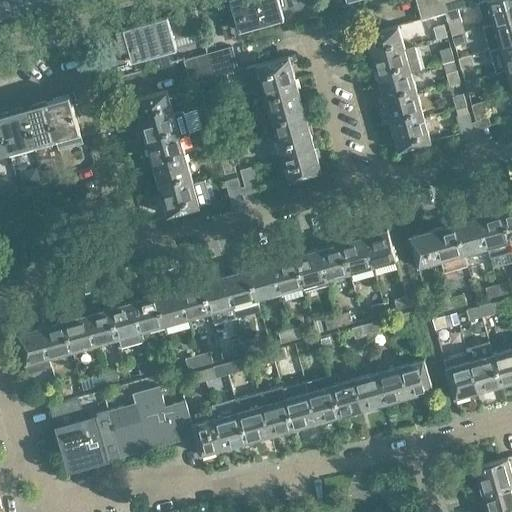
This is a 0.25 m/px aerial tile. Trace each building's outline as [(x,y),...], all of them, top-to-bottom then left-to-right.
[(228,0),(234,19),(238,18),(242,30),(285,18),(281,6),(285,5),(295,12),(304,10),(307,0),(228,0)] [(444,0),(442,1),(445,12),(457,8),(470,4),(469,0),(444,0)] [(488,0),(495,23),(511,17),(511,0),(488,0)] [(445,12),(442,1),(419,7),(419,9),(420,8),(422,17),(421,18),(422,19),(445,12)] [(461,18),(457,8),(445,12),(448,22),(461,18)] [(168,15),(120,28),(126,50),(131,48),(135,60),(177,48),(175,39),(201,31),(195,9),(168,17),(168,15)] [(511,42),(511,17),(495,23),(501,46),(511,42)] [(447,36),(446,33),(444,23),(434,26),(437,39),(447,36)] [(366,34),(373,57),(405,48),(405,47),(399,25),(398,24),(366,34),(366,35),(366,34)] [(468,42),(465,31),(452,35),(455,46),(468,42)] [(511,42),(501,46),(495,48),(498,59),(504,57),(508,69),(511,68),(511,42)] [(414,44),(405,47),(405,48),(373,57),(379,81),(411,71),(412,72),(421,69),(414,44)] [(234,48),(233,46),(208,53),(212,65),(237,59),(236,57),(235,57),(233,49),(234,48)] [(450,47),(441,50),(444,62),(454,59),(450,47)] [(212,65),(208,53),(184,60),(184,62),(186,61),(188,70),(187,70),(188,72),(212,65)] [(289,55),(257,64),(247,67),(254,91),(264,88),(264,87),(296,78),(289,55)] [(471,55),(459,58),(462,69),(474,65),(471,55)] [(237,60),(237,59),(212,65),(214,76),(227,73),(238,69),(236,61),(237,60)] [(214,76),(212,65),(188,72),(188,73),(189,73),(192,82),(214,76)] [(457,70),(456,70),(447,72),(451,85),(460,82),(457,70)] [(418,95),(412,72),(411,71),(379,81),(386,104),(418,95)] [(230,83),(227,73),(214,76),(217,87),(230,83)] [(302,102),(296,78),(264,87),(264,88),(270,111),(302,102)] [(468,91),(469,91),(480,88),(478,78),(465,81),(468,91)] [(206,104),(217,101),(213,88),(202,91),(206,104)] [(135,99),(142,123),(174,113),(168,90),(168,89),(135,98),(135,99)] [(463,93),(454,96),(457,108),(467,105),(463,93)] [(54,102),(47,104),(56,136),(80,130),(70,94),(53,99),(54,102)] [(425,118),(418,95),(386,104),(392,127),(425,118)] [(233,96),(222,99),(221,99),(224,110),(237,107),(233,96)] [(56,136),(47,104),(46,101),(30,105),(29,106),(30,108),(23,110),(34,148),(57,142),(55,137),(56,136)] [(471,104),(478,128),(479,128),(479,127),(489,124),(489,125),(490,124),(484,101),(471,104)] [(309,125),(302,102),(270,111),(277,134),(309,125)] [(34,148),(23,110),(23,107),(7,112),(6,112),(7,115),(0,116),(0,117),(9,150),(10,155),(34,148)] [(220,112),(219,112),(209,115),(212,127),(223,124),(220,112)] [(476,136),(469,112),(457,116),(463,139),(465,139),(464,138),(474,135),(474,136),(476,136)] [(180,136),(174,113),(142,123),(148,146),(180,136)] [(0,152),(9,150),(0,117),(0,152)] [(431,140),(425,118),(392,127),(399,149),(396,150),(396,151),(399,150),(431,141),(431,140)] [(240,119),(228,122),(231,133),(243,130),(240,119)] [(316,148),(309,125),(277,134),(283,157),(316,148)] [(226,134),(226,135),(215,138),(219,149),(229,147),(226,134)] [(187,159),(180,136),(148,146),(155,169),(187,159)] [(246,142),(234,145),(237,156),(249,153),(246,142)] [(322,171),(316,148),(283,157),(290,180),(289,180),(290,181),(322,172),(322,171)] [(226,173),(235,170),(236,170),(233,157),(222,160),(226,173)] [(193,183),(187,159),(155,169),(161,192),(193,183)] [(258,190),(259,189),(253,165),(240,169),(247,193),(248,192),(258,189),(258,190)] [(39,167),(25,171),(28,183),(42,179),(39,167)] [(43,173),(45,180),(56,177),(54,170),(43,173)] [(226,180),(232,202),(233,202),(233,201),(243,199),(244,199),(238,177),(226,180)] [(200,205),(193,183),(161,192),(168,215),(200,206),(200,205)] [(511,206),(502,209),(511,240),(511,243),(511,206)] [(511,240),(502,209),(479,216),(488,246),(511,240)] [(488,246),(479,216),(456,222),(464,253),(488,246)] [(464,253),(456,222),(432,229),(441,260),(442,259),(445,271),(468,265),(464,253)] [(387,228),(365,235),(374,265),(395,259),(396,260),(397,259),(388,228),(387,228)] [(441,260),(432,229),(410,235),(409,235),(418,267),(419,266),(441,260)] [(374,265),(365,235),(342,241),(350,272),(374,265)] [(350,272),(342,241),(319,248),(327,279),(350,272)] [(327,279),(319,248),(295,254),(304,285),(327,279)] [(304,285),(295,254),(272,261),(281,292),(281,291),(283,296),(285,296),(286,300),(304,295),(303,291),(305,290),(304,285)] [(281,292),(272,261),(249,267),(258,298),(281,292)] [(258,298),(249,267),(234,271),(233,269),(225,272),(234,305),(258,298)] [(234,305),(225,272),(225,274),(203,280),(211,311),(234,305)] [(211,311),(203,280),(179,287),(188,318),(211,311)] [(499,283),(498,284),(501,294),(511,291),(511,285),(510,280),(509,280),(509,281),(499,284),(499,283)] [(501,294),(498,284),(497,284),(487,287),(486,287),(489,298),(501,294)] [(188,318),(179,287),(156,293),(165,324),(188,318)] [(453,296),(451,297),(454,307),(478,301),(475,290),(463,293),(463,294),(453,297),(453,296)] [(165,324),(156,293),(133,300),(142,331),(165,324)] [(410,306),(407,296),(395,299),(397,310),(410,306)] [(454,307),(451,297),(440,300),(430,303),(428,303),(431,314),(454,307)] [(502,299),(479,305),(482,316),(483,316),(483,315),(493,312),(493,313),(505,309),(502,299)] [(142,331),(133,300),(110,306),(119,337),(142,331)] [(386,312),(383,302),(371,306),(374,316),(386,312)] [(482,316),(479,305),(456,312),(459,322),(471,319),(481,316),(482,316)] [(119,337),(110,306),(87,313),(95,344),(119,337)] [(402,325),(414,321),(411,311),(399,314),(402,325)] [(350,312),(337,315),(340,325),(353,322),(350,312)] [(459,322),(456,312),(433,318),(436,329),(437,329),(437,328),(447,325),(447,326),(459,322)] [(95,344),(87,313),(64,319),(72,350),(95,344)] [(340,325),(337,315),(325,319),(328,329),(340,325)] [(72,350),(64,319),(40,326),(49,357),(72,350)] [(379,331),(376,321),(365,324),(368,335),(379,331)] [(368,335),(365,324),(352,328),(355,338),(368,335)] [(303,325),(291,328),(293,338),(306,335),(303,325)] [(49,357),(40,326),(18,332),(17,332),(28,373),(52,366),(49,357)] [(293,338),(291,328),(278,332),(281,342),(293,338)] [(333,345),(330,334),(318,338),(321,348),(333,345)] [(257,337),(244,341),(247,352),(259,348),(257,337)] [(321,348),(318,338),(305,341),(308,352),(321,348)] [(247,352),(244,341),(232,345),(234,356),(247,352)] [(287,358),(284,347),(272,351),(275,361),(287,358)] [(511,380),(511,347),(493,353),(501,384),(511,380)] [(210,351),(197,354),(197,355),(200,365),(212,362),(210,351)] [(275,361),(272,351),(259,355),(262,365),(275,361)] [(478,391),(467,352),(444,359),(455,397),(456,397),(478,391)] [(501,384),(493,353),(470,359),(468,352),(467,352),(478,391),(501,384)] [(200,365),(197,355),(186,358),(188,368),(200,365)] [(161,357),(150,360),(153,370),(165,367),(163,356),(161,356),(161,357)] [(423,358),(402,364),(410,395),(432,389),(433,389),(424,357),(423,358)] [(153,370),(150,360),(139,363),(138,363),(141,373),(153,370)] [(240,371),(237,361),(226,364),(229,374),(240,371)] [(229,374),(226,364),(212,368),(215,378),(229,374)] [(410,395),(402,364),(378,371),(387,402),(410,395)] [(115,370),(104,373),(106,383),(119,380),(116,369),(115,369),(115,370)] [(387,402),(378,371),(355,377),(364,408),(387,402)] [(106,383),(104,373),(93,376),(93,375),(92,376),(95,386),(106,383)] [(194,384),(191,374),(181,377),(184,387),(194,384)] [(364,408),(355,377),(332,384),(340,415),(364,408)] [(58,385),(60,395),(61,396),(73,392),(70,382),(69,382),(59,385),(58,385)] [(340,415),(332,384),(309,390),(318,421),(340,415)] [(34,392),(37,402),(49,399),(46,388),(45,389),(35,392),(34,392)] [(318,421),(309,390),(285,397),(294,428),(318,421)] [(162,394),(108,409),(115,433),(116,432),(143,425),(149,448),(175,440),(169,418),(177,416),(183,438),(184,438),(195,435),(192,423),(186,400),(173,403),(175,409),(167,412),(162,394)] [(96,462),(96,463),(123,455),(116,432),(115,433),(108,409),(83,416),(81,409),(78,396),(50,404),(50,405),(51,405),(54,416),(53,416),(56,424),(62,447),(63,447),(69,470),(96,462)] [(294,428),(285,397),(262,403),(271,434),(294,428)] [(271,434),(262,403),(239,410),(248,441),(271,434)] [(248,441),(239,410),(215,417),(224,447),(248,441)] [(224,447),(215,417),(192,423),(195,435),(201,454),(202,454),(224,447)] [(482,490),(511,481),(511,472),(508,458),(508,457),(472,467),(475,476),(478,475),(482,490)] [(511,481),(482,490),(478,491),(481,499),(485,498),(488,511),(492,511),(511,506),(511,481)]
